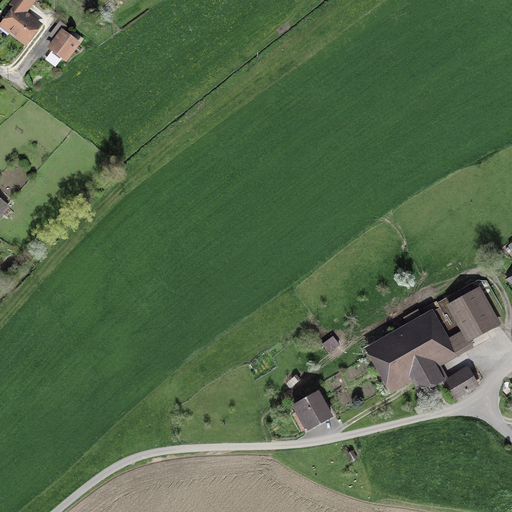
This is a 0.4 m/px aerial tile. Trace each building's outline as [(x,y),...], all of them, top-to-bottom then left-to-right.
[(34,4),(28,0),(14,0),(9,8),(12,10),(0,25),(0,30),(23,48),(40,27),(25,16),(34,4)] [(62,65),(76,47),(58,34),(45,52),(62,65)] [(478,290),(445,308),(460,336),(465,344),(498,327),(478,290)] [(430,315),(364,352),(389,396),(411,384),(417,396),(441,383),(435,372),(456,360),(446,343),(430,315)] [(465,344),(460,336),(446,343),(456,360),(470,352),(465,344)] [(333,340),(322,347),(329,357),(340,350),(333,340)] [(468,370),(445,383),(455,401),(478,389),(468,370)] [(316,395),(291,408),(304,433),(329,420),(316,395)]
